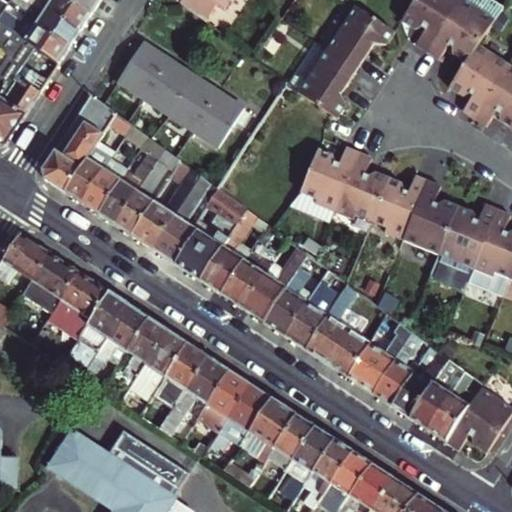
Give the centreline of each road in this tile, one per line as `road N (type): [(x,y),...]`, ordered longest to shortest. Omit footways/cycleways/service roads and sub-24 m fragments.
road 1 (residential): [(483,498),(11,188)]
road 2 (residential): [(11,188),(129,0)]
